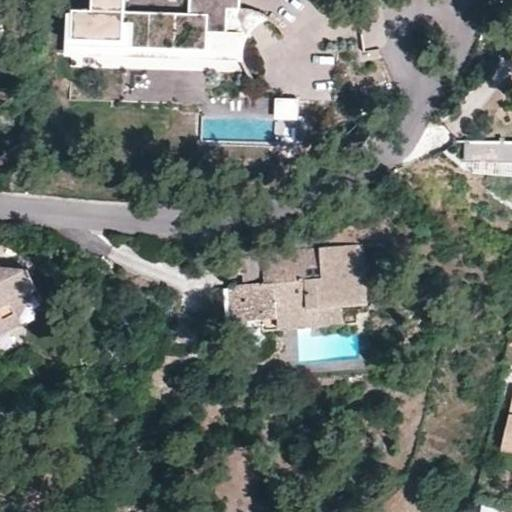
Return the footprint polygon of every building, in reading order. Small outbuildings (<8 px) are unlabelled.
[(128,0),(96,0),(96,15),(70,15),(69,62),(244,66),(245,33),(231,33),(231,9),(241,9),(241,0),(193,0),(193,15),(128,13),(128,0)] [(128,0),(128,13),(193,15),(193,0),(128,0)] [(255,15),(241,9),(231,9),(231,33),(245,33),(245,46),(261,26),(269,21),(255,15)] [(28,34),(9,28),(0,58),(19,64),(28,34)] [(301,95),(278,95),(279,115),(301,115),(301,95)] [(511,141),(471,142),(472,163),(511,163),(511,141)] [(362,246),(270,253),(274,283),(264,284),(241,286),(242,305),(248,305),(250,323),(277,321),(279,333),(295,332),(311,330),(356,327),(355,307),(367,306),(362,246)] [(274,283),(270,253),(262,254),(264,284),(274,283)] [(0,330),(20,321),(13,303),(33,292),(36,291),(25,270),(0,267),(0,330)] [(242,305),(241,286),(229,287),(233,325),(250,323),(248,305),(242,305)] [(13,303),(20,321),(33,292),(13,303)]
